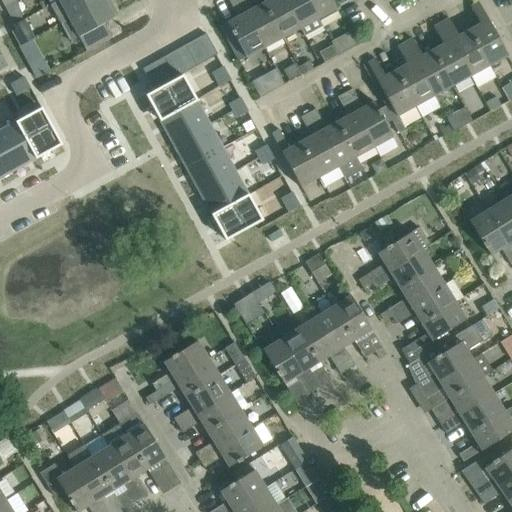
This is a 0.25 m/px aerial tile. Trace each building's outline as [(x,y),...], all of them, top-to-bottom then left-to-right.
[(56,0),(50,4),(60,21),(98,0),(56,0)] [(70,41),(98,26),(114,17),(118,15),(109,0),(98,0),(60,21),(70,41)] [(231,31),(224,35),(239,61),(245,57),(246,58),(264,48),(238,0),(228,0),(238,17),(228,23),(228,22),(227,23),(231,31)] [(282,38),(263,4),(253,9),(247,0),(238,0),(264,48),(282,38)] [(282,38),(300,28),(284,0),(269,0),(263,4),(282,38)] [(318,18),(308,0),(284,0),(300,28),(318,18)] [(308,0),(318,18),(336,8),(331,0),(308,0)] [(4,6),(12,21),(23,15),(15,1),(4,6)] [(489,66),(508,56),(478,2),(471,6),(480,25),(470,30),(489,66)] [(489,66),(470,30),(459,36),(449,18),(441,22),(470,76),(489,66)] [(33,36),(24,20),(15,25),(17,29),(11,31),(18,44),(33,36)] [(452,86),(470,76),(441,22),(433,27),(443,45),(433,51),(452,86)] [(207,60),(217,54),(206,33),(195,39),(207,60)] [(350,33),(332,43),(338,55),(357,45),(350,33)] [(33,36),(18,44),(27,60),(38,54),(30,40),(34,38),(33,36)] [(452,86),(433,51),(422,56),(412,38),(405,42),(434,96),(452,86)] [(197,66),(207,60),(195,39),(185,45),(197,66)] [(416,106),(434,96),(405,42),(397,47),(407,65),(396,71),(416,106)] [(186,72),(197,66),(185,45),(174,51),(186,72)] [(332,45),(319,52),(324,62),(338,55),(332,45)] [(176,78),(186,72),(174,51),(164,57),(175,78),(176,78)] [(165,83),(175,78),(164,57),(153,63),(165,83)] [(416,106),(396,71),(385,77),(375,59),(367,63),(397,116),(416,106)] [(309,61),(297,67),(301,74),(302,75),(313,69),(309,61)] [(154,90),(165,83),(153,63),(142,69),(154,90)] [(295,63),(283,70),(289,81),(301,74),(297,67),(295,63)] [(222,67),(211,72),(215,80),(226,74),(222,67)] [(270,76),(268,85),(271,90),(281,84),(275,73),(270,76)] [(226,74),(215,80),(219,87),(230,81),(226,74)] [(154,91),(146,95),(159,119),(196,99),(183,75),(154,90),(154,91)] [(24,77),(17,81),(23,92),(30,88),(24,77)] [(17,81),(10,85),(16,96),(23,92),(17,81)] [(511,81),(501,88),(509,102),(511,100),(511,81)] [(345,93),(374,147),(393,136),(374,101),(373,102),(373,103),(363,108),(352,89),(345,93)] [(356,157),(374,147),(345,93),(337,97),(348,117),(337,122),(356,157)] [(496,97),(486,102),(490,111),(501,105),(496,97)] [(239,98),(228,103),(232,111),(243,105),(239,98)] [(196,99),(159,119),(172,144),(209,123),(196,99)] [(243,105),(232,111),(236,118),(247,112),(243,105)] [(41,108),(17,121),(37,158),(61,145),(41,108)] [(356,157),(337,122),(326,129),(316,109),(308,113),(339,166),(356,157)] [(319,177),(339,166),(308,113),(300,117),(311,137),(300,143),(319,177)] [(17,121),(0,130),(0,147),(13,171),(37,158),(17,121)] [(209,123),(172,144),(185,168),(222,147),(209,123)] [(449,125),(440,130),(443,136),(452,131),(449,125)] [(319,177),(300,143),(290,149),(279,129),(271,133),(300,187),(319,177)] [(265,145),(255,151),(259,159),(269,153),(265,145)] [(0,147),(0,178),(13,171),(0,147)] [(222,147),(185,168),(199,192),(235,171),(222,147)] [(269,153),(259,159),(262,165),(273,159),(269,153)] [(480,178),(473,168),(464,174),(471,184),(480,178)] [(235,171),(199,192),(212,216),(249,196),(235,171)] [(291,192),(280,198),(284,205),(295,199),(291,192)] [(249,196),(212,216),(225,240),(232,236),(255,224),(262,220),(249,196)] [(295,199),(284,205),(288,212),(299,206),(295,199)] [(511,211),(504,199),(487,210),(511,250),(511,211)] [(511,266),(511,250),(487,210),(470,221),(490,255),(491,254),(500,248),(511,266)] [(388,217),(375,223),(379,230),(392,223),(388,217)] [(370,282),(422,249),(430,245),(419,227),(409,233),(405,227),(395,233),(399,240),(378,253),(378,254),(379,254),(385,263),(366,275),(370,282)] [(374,237),(369,228),(358,233),(363,242),(374,237)] [(400,288),(433,267),(422,249),(370,282),(375,289),(394,278),(400,288)] [(320,255),(306,264),(316,279),(330,270),(320,255)] [(392,317),(444,284),(433,267),(400,288),(406,298),(387,310),(392,317)] [(252,292),(258,302),(276,292),(270,282),(252,292)] [(422,322),(455,301),(444,284),(392,317),(396,324),(415,312),(422,322)] [(375,352),(383,347),(350,295),(332,306),(353,339),(363,333),(375,352)] [(409,364),(445,342),(441,335),(466,319),(455,301),(422,322),(428,333),(401,350),(409,363),(409,364)] [(343,346),(353,339),(332,306),(315,317),(348,369),(355,365),(343,346)] [(340,374),(348,369),(315,317),(298,328),(319,361),(328,355),(340,374)] [(415,385),(408,389),(413,396),(471,360),(466,351),(483,340),(473,324),(445,342),(409,364),(409,365),(410,364),(421,357),(424,356),(428,362),(427,363),(428,364),(428,363),(434,373),(415,385)] [(309,367),(319,361),(298,328),(280,339),(313,391),(320,386),(309,367)] [(306,395),(313,391),(280,339),(263,350),(284,384),(285,383),(284,382),(294,376),(306,395)] [(511,358),(511,339),(503,345),(511,359),(511,358)] [(156,391),(208,359),(197,341),(163,362),(164,363),(165,362),(171,372),(152,384),(156,391)] [(383,347),(375,352),(379,359),(387,354),(383,347)] [(186,396),(219,376),(208,359),(156,391),(161,398),(180,386),(186,396)] [(245,360),(235,366),(243,378),(253,372),(245,360)] [(471,360),(413,396),(418,403),(443,387),(450,397),(482,377),(471,360)] [(178,426),(230,393),(219,376),(186,396),(192,407),(173,418),(178,426)] [(97,388),(106,402),(124,392),(115,377),(97,388)] [(441,426),(493,394),(482,377),(450,397),(456,407),(437,419),(441,426)] [(106,402),(97,388),(82,398),(82,399),(80,400),(87,411),(89,410),(104,401),(105,403),(106,402)] [(156,391),(145,398),(149,405),(161,398),(156,391)] [(208,431),(241,411),(230,393),(178,426),(182,433),(201,421),(208,431)] [(471,432),(503,411),(493,394),(441,426),(446,434),(465,422),(471,432)] [(63,410),(70,423),(88,412),(87,411),(80,400),(63,410)] [(463,462),(511,431),(511,406),(504,412),(503,411),(471,432),(478,442),(459,454),(463,462)] [(52,433),(70,423),(63,410),(45,421),(52,433)] [(199,460),(251,428),(241,411),(208,431),(214,441),(195,453),(199,460)] [(173,488),(180,483),(137,413),(119,424),(146,468),(157,462),(173,488)] [(136,475),(146,468),(119,424),(101,435),(108,446),(141,498),(148,494),(136,475)] [(40,428),(28,436),(34,445),(46,438),(40,428)] [(251,428),(199,460),(204,468),(223,456),(229,465),(228,466),(229,467),(263,446),(251,428)] [(293,436),(281,444),(293,464),(305,456),(304,454),(293,436)] [(0,461),(16,451),(7,437),(0,441),(0,461)] [(84,444),(67,454),(75,467),(101,511),(111,511),(102,496),(112,490),(91,457),(85,447),(84,444)] [(133,503),(141,498),(108,446),(91,457),(112,490),(122,484),(133,503)] [(492,477),(474,490),(479,497),(511,474),(511,448),(485,468),(485,469),(486,468),(492,477)] [(101,511),(75,467),(61,475),(53,463),(38,473),(53,496),(63,490),(69,499),(68,500),(71,504),(76,511),(77,511),(78,511),(87,505),(91,511),(101,511)] [(225,511),(265,487),(254,471),(255,471),(250,463),(232,474),(236,481),(233,483),(232,482),(228,485),(228,486),(220,491),(221,492),(222,492),(227,501),(209,511),(225,511)] [(307,463),(293,471),(300,483),(314,474),(307,463)] [(509,501),(511,498),(511,474),(479,497),(484,504),(502,491),(509,501)] [(320,480),(306,488),(312,497),(316,503),(319,502),(329,495),(329,494),(326,489),(323,485),(320,480)] [(264,511),(275,505),(265,487),(225,511),(264,511)] [(329,495),(319,502),(324,509),(334,503),(329,495)] [(0,511),(12,511),(5,500),(0,503),(0,511)]
